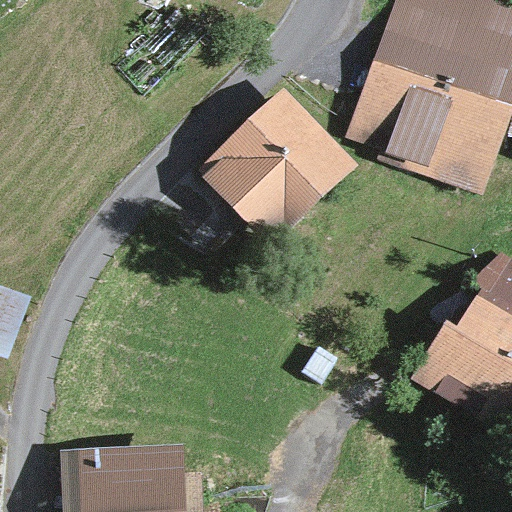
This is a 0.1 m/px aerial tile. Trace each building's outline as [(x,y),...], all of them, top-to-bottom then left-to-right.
[(399,0),(395,12),(377,64),(495,108),(511,58),(511,8),(489,0),(482,0),(479,10),(451,0),(399,0)] [(469,183),(495,108),(377,64),(350,138),(469,183)] [(287,111),(216,177),(267,232),(339,167),(287,111)] [(499,298),(491,311),(511,324),(511,265),(500,257),(476,282),(499,298)] [(0,293),(0,352),(5,354),(23,302),(0,293)] [(511,324),(491,311),(469,347),(447,333),(424,370),(447,381),(441,392),(511,436),(511,324)] [(93,466),(94,511),(192,511),(191,482),(167,483),(166,463),(93,466)]
